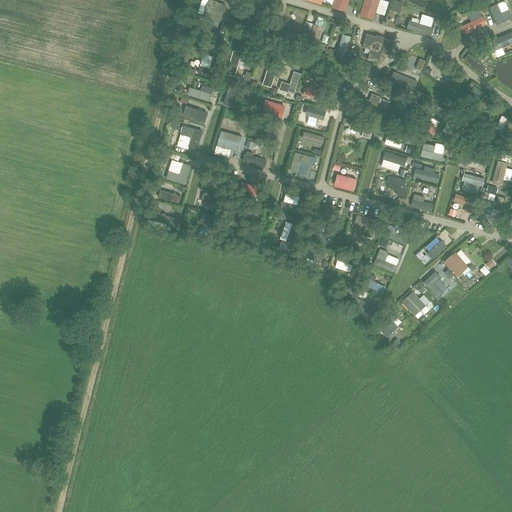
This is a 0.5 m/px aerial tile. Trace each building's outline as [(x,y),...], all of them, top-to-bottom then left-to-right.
[(220,22),(227,5),(214,0),(208,0),(203,16),(220,22)] [(346,11),(349,0),(334,0),(332,7),(346,11)] [(374,19),(379,0),(364,0),(360,14),(374,19)] [(395,0),(392,10),(400,13),(403,3),(395,0)] [(498,4),(490,8),(497,25),(511,18),(511,16),(509,10),(502,13),(498,4)] [(261,32),(267,11),(258,8),(252,29),(261,32)] [(471,22),(461,26),(464,34),(488,24),(484,16),(482,17),(479,10),(468,15),(471,22)] [(279,24),(281,18),(274,15),(272,22),(279,24)] [(433,36),(435,27),(410,20),(408,28),(433,36)] [(318,42),(323,27),(314,24),(307,46),(323,51),(325,44),(318,42)] [(297,33),(273,25),(270,34),(294,42),(297,33)] [(200,28),(195,43),(214,49),(219,34),(200,28)] [(511,43),(511,31),(491,40),(495,50),(511,43)] [(344,58),(351,36),(342,34),(336,56),(344,58)] [(367,34),(363,48),(371,50),(369,59),(380,62),(383,53),(390,55),(394,42),(367,34)] [(482,46),(477,48),(480,54),(485,51),(482,46)] [(242,51),(234,48),(226,73),(235,76),(242,51)] [(486,68),(476,60),(469,54),(464,60),(481,74),(486,68)] [(199,66),(196,76),(214,82),(221,59),(213,57),(212,58),(209,69),(199,66)] [(425,61),(420,59),(417,69),(422,71),(425,61)] [(452,80),(457,73),(439,59),(434,65),(452,80)] [(262,84),(272,87),(279,63),(270,61),(262,84)] [(302,72),(295,70),(290,83),(282,81),(280,89),(295,94),(302,72)] [(394,72),(391,80),(415,90),(418,82),(394,72)] [(188,89),(186,97),(209,104),(211,96),(213,88),(203,85),(201,91),(198,91),(198,92),(188,89)] [(247,100),(243,111),(247,113),(254,93),(231,85),(228,94),(247,100)] [(329,93),(305,86),(303,95),(327,101),(329,93)] [(388,106),(379,103),(382,96),(373,92),(370,99),(364,97),(361,103),(365,105),(367,106),(370,107),(372,108),(379,110),(379,111),(380,111),(382,111),(382,112),(384,113),(384,112),(385,113),(388,106)] [(482,101),(470,92),(466,98),(483,111),(492,99),(486,95),(482,101)] [(264,102),(260,117),(281,122),(284,108),(264,102)] [(297,105),(296,110),(301,112),(304,103),(300,102),(299,106),(297,105)] [(411,103),(399,119),(405,123),(417,107),(411,103)] [(208,114),(187,106),(183,116),(205,124),(208,114)] [(327,111),(308,106),(306,115),(324,120),(327,111)] [(372,132),(375,125),(376,123),(351,114),(348,124),(372,132)] [(418,117),(414,124),(435,135),(436,134),(439,128),(428,122),(418,117)] [(464,141),(472,124),(459,117),(450,134),(464,141)] [(506,123),(503,130),(499,139),(507,143),(511,131),(511,118),(508,117),(506,123)] [(203,131),(183,125),(181,134),(191,137),(189,146),(198,149),(203,131)] [(387,135),(385,144),(401,149),(403,140),(411,142),(414,133),(390,126),(387,135)] [(278,132),(254,127),(252,136),(276,141),(278,132)] [(487,138),(489,133),(481,129),(479,134),(487,138)] [(239,152),(243,137),(222,132),(218,147),(239,152)] [(304,133),(302,139),(323,145),(324,139),(304,133)] [(423,144),(420,157),(442,162),(444,155),(434,153),(435,147),(423,144)] [(414,148),(407,146),(405,152),(412,154),(414,148)] [(469,148),(467,156),(489,162),(492,154),(469,148)] [(347,159),(344,151),(337,154),(340,162),(347,159)] [(386,151),(383,159),(405,166),(408,158),(386,151)] [(246,155),(245,154),(243,162),(264,167),(266,160),(253,156),(253,154),(247,152),(246,155)] [(295,153),(291,171),(307,175),(310,164),(315,166),(317,158),(295,153)] [(415,160),(413,167),(422,169),(423,162),(415,160)] [(503,186),(509,163),(498,160),(492,183),(503,186)] [(186,185),(191,167),(183,164),(180,175),(168,172),(166,179),(186,185)] [(414,176),(420,178),(438,183),(440,175),(435,173),(436,169),(423,166),(422,170),(416,168),(414,176)] [(234,179),(212,173),(210,181),(232,187),(234,179)] [(339,173),(336,186),(354,190),(357,178),(339,173)] [(464,174),(462,181),(483,187),(485,180),(464,174)] [(405,196),(409,180),(389,175),(387,183),(389,183),(388,188),(398,190),(397,194),(405,196)] [(237,182),(235,190),(239,191),(237,197),(249,200),(251,194),(260,197),(262,188),(241,183),(237,182)] [(160,190),(157,198),(178,205),(181,197),(160,190)] [(227,198),(205,192),(204,194),(203,194),(202,198),(203,199),(202,200),(225,207),(227,198)] [(299,198),(286,194),(282,210),(303,216),(306,208),(297,205),(299,198)] [(413,199),(411,207),(432,212),(434,205),(423,202),(425,197),(415,194),(413,199)] [(473,214),(478,200),(457,194),(455,202),(467,206),(466,212),(473,214)] [(485,205),(481,220),(488,222),(490,217),(496,219),(500,206),(494,204),(494,203),(493,203),(484,199),(482,204),(485,205)] [(236,207),(233,219),(253,225),(257,213),(241,208),(242,205),(238,204),(237,208),(236,207)] [(335,215),(315,210),(313,218),(333,223),(335,215)] [(151,212),(149,219),(157,221),(167,224),(166,226),(177,229),(177,227),(179,219),(166,216),(162,215),(158,214),(151,212)] [(286,221),(288,215),(279,212),(276,218),(286,221)] [(219,226),(221,218),(202,213),(200,221),(219,226)] [(379,220),(357,214),(355,224),(365,227),(363,235),(373,237),(375,230),(376,230),(379,220)] [(307,220),(305,227),(315,230),(318,223),(307,220)] [(293,224),(290,233),(282,253),(289,255),(300,227),(293,224)] [(187,228),(190,234),(197,231),(194,225),(187,228)] [(385,226),(381,237),(386,239),(402,246),(408,232),(395,227),(394,230),(385,226)] [(248,236),(249,233),(240,230),(235,228),(235,229),(232,228),(231,231),(227,230),(225,238),(251,245),(253,237),(248,236)] [(327,235),(314,232),(311,231),(309,239),(325,243),(327,235)] [(447,246),(442,240),(423,258),(426,262),(431,258),(432,259),(447,246)] [(302,246),(298,256),(321,264),(325,253),(302,246)] [(336,259),(360,267),(363,258),(339,250),(336,259)] [(444,262),(457,277),(469,267),(457,252),(444,262)] [(390,271),(393,264),(373,256),(370,263),(390,271)] [(492,259),(487,264),(491,268),(496,264),(492,259)] [(445,273),(450,279),(454,275),(448,270),(445,273)] [(435,283),(442,277),(436,271),(423,283),(438,299),(444,293),(435,283)] [(366,277),(363,285),(383,294),(386,286),(366,277)] [(426,305),(413,292),(402,302),(415,316),(426,305)] [(357,298),(353,307),(374,317),(378,308),(357,298)] [(388,316),(377,327),(388,338),(399,327),(398,326),(402,322),(395,315),(391,319),(388,316)] [(397,339),(391,345),(395,348),(401,343),(397,339)]
